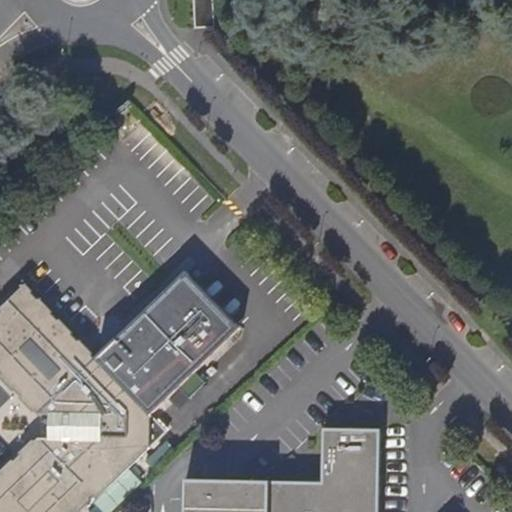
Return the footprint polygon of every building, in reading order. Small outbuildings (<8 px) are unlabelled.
[(196,27),(215,26),(213,0),(194,0),(195,19),(196,27)] [(26,285),(20,290),(91,364),(98,358),(26,285)] [(113,374),(98,358),(91,364),(20,290),(0,309),(0,364),(43,409),(38,414),(59,416),(58,420),(46,420),(46,433),(58,434),(58,437),(39,437),(45,443),(0,486),(0,511),(66,511),(90,490),(96,495),(98,497),(134,463),(151,447),(168,431),(197,403),(207,413),(223,398),(213,387),(258,343),(204,287),(113,374)] [(0,375),(38,414),(43,409),(0,364),(0,375)] [(379,511),(381,429),(331,428),(329,481),(187,479),(186,511),(379,511)] [(0,474),(0,486),(45,443),(39,437),(0,474)] [(156,452),(151,447),(134,463),(139,469),(156,452)] [(96,495),(78,511),(112,511),(148,477),(139,469),(134,463),(98,497),(96,495)] [(78,511),(96,495),(90,490),(66,511),(78,511)]
